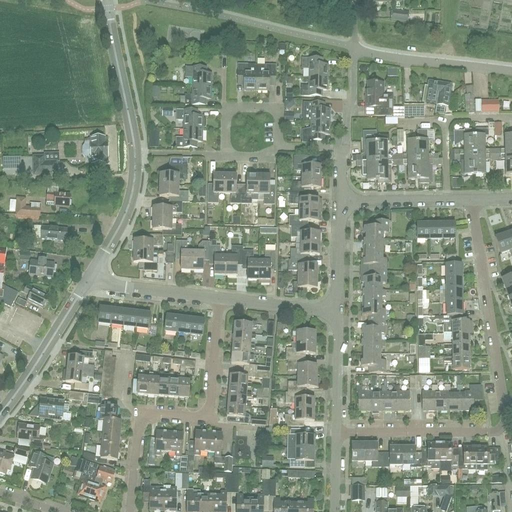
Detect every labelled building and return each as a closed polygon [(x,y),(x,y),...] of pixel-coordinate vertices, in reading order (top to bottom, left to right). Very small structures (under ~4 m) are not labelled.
[(408,23),(409,13),(392,10),(390,20),(408,23)] [(309,69),(309,77),(328,78),(328,65),(322,65),(322,59),(301,59),(301,69),(309,69)] [(243,91),(256,91),(256,65),(248,65),(248,64),(237,64),(237,86),(243,87),(243,91)] [(256,65),(256,91),(269,92),(269,87),(275,87),(276,65),(265,65),(256,65)] [(192,78),(192,86),(211,86),(211,74),(207,74),(207,67),(185,67),(184,77),(192,78)] [(328,78),(309,77),(309,86),(301,86),(300,97),(321,97),(322,91),(328,91),(328,78)] [(440,84),(428,82),(428,87),(424,86),(422,103),(436,106),(440,84)] [(376,108),(376,116),(386,116),(386,119),(404,118),(404,108),(393,108),(393,95),(383,95),(383,84),(377,84),(377,83),(368,83),(368,91),(366,91),(366,108),(376,108)] [(436,106),(435,111),(435,114),(444,115),(445,107),(448,108),(451,85),(440,84),(436,106)] [(192,86),(191,94),(184,94),(184,105),(205,106),(205,99),(211,100),(211,86),(192,86)] [(473,94),(465,95),(466,114),(474,114),(473,94)] [(285,104),(285,108),(290,108),(294,105),(294,100),(285,100),(285,104)] [(499,101),(481,101),(481,113),(499,112),(499,101)] [(325,104),(304,103),(303,122),(311,122),(330,122),(330,110),(325,110),(325,104)] [(411,118),(424,118),(424,108),(418,108),(418,105),(411,105),(411,118)] [(172,118),(172,109),(162,109),(162,118),(172,118)] [(198,111),(176,110),(176,121),(183,121),(183,129),(203,130),(203,128),(204,128),(206,126),(206,120),(204,118),(203,118),(203,117),(198,116),(198,111)] [(330,122),(311,122),(311,128),(302,130),(302,144),(317,144),(317,142),(324,142),(324,136),(330,136),(330,122)] [(203,130),(183,129),(183,138),(175,138),(175,148),(195,148),(195,142),(202,142),(203,130)] [(464,150),(453,151),(453,157),(475,156),(474,130),(464,130),(464,131),(454,132),(454,147),(461,143),(464,149),(464,150)] [(495,156),(495,150),(485,150),(485,137),(489,137),(488,130),(474,130),(475,156),(495,156)] [(418,161),(439,160),(439,155),(428,155),(428,141),(427,141),(427,131),(417,131),(418,141),(418,161)] [(505,150),(495,150),(495,156),(511,155),(511,135),(505,136),(505,150)] [(377,139),(377,161),(398,161),(397,155),(387,155),(387,142),(388,142),(388,136),(376,136),(376,139),(377,139)] [(85,157),(92,157),(92,164),(106,163),(105,157),(108,157),(107,143),(105,143),(105,138),(91,138),(91,144),(90,144),(90,145),(84,145),(83,147),(83,155),(85,157)] [(364,139),(364,157),(352,157),(352,162),(356,162),(377,161),(377,139),(376,139),(364,139)] [(418,141),(407,141),(408,155),(403,155),(397,155),(398,161),(418,161),(418,141)] [(511,155),(495,156),(495,161),(506,160),(506,175),(511,174),(511,155)] [(45,162),(44,156),(33,157),(34,176),(57,175),(57,162),(45,162)] [(302,177),(321,178),(321,166),(307,166),(307,157),(294,156),(294,171),(302,172),(302,177)] [(475,156),(453,157),(453,161),(460,161),(460,176),(475,176),(475,156)] [(495,161),(495,156),(475,156),(475,176),(485,175),(485,161),(495,161)] [(439,160),(418,161),(418,181),(418,184),(431,184),(431,171),(428,171),(428,166),(442,166),(442,161),(439,161),(439,160)] [(356,162),(356,167),(361,167),(361,177),(367,177),(367,181),(377,181),(377,161),(356,162)] [(398,167),(398,161),(377,161),(377,181),(378,184),(391,184),(390,171),(389,169),(388,169),(388,167),(398,167)] [(418,161),(398,161),(398,167),(408,166),(408,181),(415,181),(418,181),(418,161)] [(170,175),(160,174),(160,186),(179,186),(179,181),(187,181),(188,166),(170,165),(170,175)] [(226,175),(225,175),(224,194),(230,195),(230,204),(241,204),(241,190),(236,190),(236,175),(236,172),(226,172),(226,175)] [(258,176),(257,195),(263,195),(263,205),(274,205),(274,191),(274,186),(269,186),(269,176),(269,173),(258,172),(258,176)] [(224,194),(225,175),(213,174),(213,190),(207,189),(207,204),(219,204),(219,194),(224,194)] [(241,190),(241,204),(252,205),(252,195),(257,195),(258,176),(246,175),(246,190),(241,190)] [(321,178),(302,177),(302,183),(292,183),(292,194),(304,194),(306,194),(306,189),(321,189),(321,178)] [(179,186),(160,186),(159,197),(174,198),(174,203),(182,203),(188,203),(188,192),(179,192),(179,186)] [(58,194),(58,188),(48,187),(46,205),(69,207),(70,195),(58,194)] [(292,194),(289,194),(289,204),(299,205),(299,210),(321,211),(322,200),(319,200),(304,199),(304,194),(292,194)] [(26,198),(17,198),(15,215),(40,217),(41,204),(30,203),(30,207),(26,207),(26,198)] [(174,203),(168,203),(168,208),(153,208),(153,219),(171,219),(172,214),(182,214),(182,203),(174,203)] [(321,211),(299,210),(299,216),(289,216),(289,227),(291,227),(304,227),(304,222),(318,223),(318,222),(321,222),(321,211)] [(171,219),(153,219),(153,230),(167,231),(167,236),(181,236),(181,226),(171,225),(171,219)] [(367,241),(383,241),(383,234),(389,234),(389,222),(373,222),(373,228),(364,228),(364,234),(367,234),(367,241)] [(442,240),(442,224),(430,225),(430,240),(442,240)] [(442,224),(442,240),(456,239),(455,224),(442,224)] [(430,240),(430,225),(417,225),(417,240),(430,240)] [(40,240),(66,242),(67,229),(41,227),(40,240)] [(305,227),(304,227),(291,227),(290,238),(300,238),(300,244),(320,244),(320,233),(305,233),(305,227)] [(40,241),(40,229),(32,228),(31,241),(40,241)] [(511,249),(507,234),(495,238),(500,254),(509,251),(511,260),(511,259),(511,249)] [(134,252),(152,252),(152,247),(163,247),(163,236),(149,236),(149,241),(134,241),(134,252)] [(209,243),(209,257),(209,261),(214,261),(214,276),(225,276),(225,256),(220,256),(220,247),(216,247),(216,241),(211,241),(211,243),(209,243)] [(363,247),(363,253),(383,254),(383,247),(387,247),(387,241),(383,241),(367,241),(364,241),(364,247),(363,247)] [(192,271),(192,252),(186,252),(186,242),(175,242),(175,256),(180,256),(180,271),(192,271)] [(192,252),(192,271),(203,272),(203,257),(209,257),(209,243),(202,243),(198,246),(198,252),(192,252)] [(290,249),(290,260),(304,261),(305,255),(320,256),(320,244),(300,244),(300,250),(290,249)] [(225,256),(225,276),(236,277),(236,261),(242,261),(242,251),(243,247),(231,247),(231,257),(225,256)] [(6,251),(0,250),(0,303),(10,308),(18,293),(2,285),(6,251)] [(242,251),(242,261),(242,266),(247,266),(247,281),(258,281),(259,261),(253,261),(253,251),(242,251)] [(21,252),(20,260),(29,261),(30,254),(21,252)] [(152,252),(134,252),(133,264),(148,264),(148,270),(157,270),(157,258),(152,258),(152,252)] [(264,261),(259,261),(258,281),(258,284),(270,284),(270,281),(270,266),(276,266),(276,252),(264,252),(264,261)] [(383,254),(363,253),(363,260),(364,260),(363,266),(370,266),(370,273),(386,273),(387,261),(383,261),(383,254)] [(31,262),(30,276),(52,278),(53,272),(56,272),(57,266),(54,265),(54,264),(45,263),(46,260),(39,259),(39,262),(31,262)] [(290,260),(288,260),(288,271),(297,272),(297,277),(317,278),(317,266),(302,266),(302,261),(290,260)] [(446,278),(462,278),(462,265),(446,265),(446,278)] [(363,279),(363,291),(382,292),(382,285),(386,285),(386,273),(370,273),(370,279),(363,279)] [(506,291),(511,288),(511,275),(502,279),(506,291)] [(317,278),(297,277),(297,283),(293,283),(292,295),(301,295),(301,289),(317,289),(317,278)] [(462,290),(462,278),(446,278),(446,291),(462,290)] [(48,298),(41,294),(42,292),(34,288),(32,290),(26,287),(23,293),(30,297),(28,301),(43,309),(48,298)] [(462,303),(462,290),(446,291),(446,303),(462,303)] [(386,292),(363,291),(363,297),(362,297),(362,304),(382,304),(382,297),(386,298),(386,292)] [(18,299),(16,304),(24,308),(27,303),(18,299)] [(462,316),(462,303),(446,303),(447,317),(455,316),(462,316)] [(382,304),(362,304),(361,311),(363,311),(362,317),(369,317),(369,323),(385,324),(385,312),(381,312),(382,304)] [(111,325),(113,310),(100,308),(98,324),(111,325)] [(113,310),(111,325),(124,327),(125,311),(113,310)] [(125,311),(124,327),(136,328),(138,313),(125,311)] [(138,313),(136,328),(149,330),(151,314),(138,313)] [(177,333),(179,318),(166,316),(164,331),(177,333)] [(473,330),(473,322),(455,322),(455,316),(447,317),(443,317),(443,334),(452,333),(452,335),(469,334),(471,334),(471,330),(473,330)] [(179,318),(177,333),(190,335),(192,319),(179,318)] [(204,321),(192,319),(190,335),(203,336),(204,321)] [(234,333),(251,335),(252,329),(256,329),(256,325),(256,322),(252,321),(252,324),(234,323),(234,333)] [(364,342),(381,342),(381,336),(385,336),(385,324),(369,323),(369,329),(362,329),(362,335),(364,335),(364,342)] [(296,343),(315,344),(315,332),(301,332),(301,326),(292,326),(291,337),(296,337),(296,343)] [(234,333),(233,344),(250,345),(251,339),(255,339),(255,335),(251,335),(234,333)] [(453,346),(453,347),(470,347),(469,334),(452,335),(452,333),(443,334),(444,340),(453,340),(453,346)] [(435,344),(435,336),(423,336),(423,344),(435,344)] [(364,342),(362,342),(362,348),(364,348),(364,355),(380,355),(380,348),(385,348),(385,342),(381,342),(364,342)] [(315,344),(296,343),(296,349),(286,349),(286,360),(288,360),(300,360),(301,355),(315,355),(315,344)] [(250,345),(233,344),(232,354),(249,355),(250,349),(254,349),(254,345),(250,345)] [(453,347),(453,346),(443,346),(444,351),(453,350),(453,358),(453,359),(470,359),(470,347),(453,347)] [(417,349),(417,361),(429,361),(429,349),(417,349)] [(67,370),(93,373),(94,367),(83,365),(83,358),(91,359),(92,353),(78,352),(77,358),(68,357),(67,370)] [(249,355),(232,354),(231,365),(248,366),(249,359),(253,360),(254,356),(249,355)] [(135,362),(150,363),(151,357),(136,355),(135,362)] [(380,355),(364,355),(364,362),(361,362),(361,367),(369,368),(369,374),(385,374),(386,362),(386,355),(380,355)] [(453,364),(453,371),(470,371),(470,359),(453,359),(453,358),(444,358),(444,364),(453,364)] [(178,398),(188,399),(189,381),(185,381),(185,367),(195,368),(196,362),(181,360),(180,366),(180,376),(179,376),(178,398)] [(302,360),(300,360),(288,360),(287,371),(297,371),(297,377),(317,377),(317,366),(302,366),(302,360)] [(93,373),(67,370),(66,375),(63,375),(63,382),(66,382),(66,383),(74,384),(74,389),(88,391),(89,385),(81,384),(82,377),(92,378),(93,373)] [(147,396),(148,378),(144,378),(144,372),(139,371),(138,382),(133,382),(132,394),(137,394),(137,395),(147,396)] [(157,397),(167,398),(169,375),(164,375),(164,373),(159,373),(159,379),(157,397)] [(167,398),(178,398),(179,376),(174,376),(174,374),(169,373),(169,375),(167,398)] [(148,378),(147,396),(157,397),(159,379),(153,379),(153,375),(149,374),(148,378)] [(230,376),(229,386),(247,388),(251,388),(251,384),(247,384),(248,377),(230,376)] [(317,377),(297,377),(297,383),(287,383),(287,393),(300,394),(302,394),(302,388),(317,388),(319,388),(319,379),(317,379),(317,377)] [(384,393),(381,393),(375,393),(375,387),(374,387),(377,387),(377,377),(371,377),(371,387),(369,387),(369,394),(371,394),(371,413),(372,413),(372,415),(378,415),(378,413),(384,412),(384,393)] [(247,388),(229,386),(228,397),(246,398),(250,398),(250,394),(246,394),(247,388)] [(369,394),(362,394),(362,387),(356,387),(356,394),(358,394),(358,413),(371,413),(371,394),(369,394)] [(396,394),(394,394),(387,394),(387,387),(381,387),(381,393),(384,393),(384,412),(397,412),(396,394)] [(396,394),(397,412),(409,412),(409,393),(400,393),(400,387),(394,387),(394,394),(396,394)] [(437,393),(437,387),(432,387),(432,393),(422,393),(423,413),(435,413),(435,393),(437,393)] [(445,393),(437,393),(435,393),(435,413),(448,412),(448,394),(450,394),(450,393),(450,387),(444,387),(445,393)] [(448,394),(448,412),(460,412),(460,393),(463,393),(463,387),(457,387),(457,393),(450,393),(450,394),(448,394)] [(470,393),(463,393),(460,393),(460,412),(473,412),(473,402),(483,402),(481,387),(470,387),(470,393)] [(87,407),(87,403),(88,395),(69,393),(68,400),(82,402),(82,407),(87,407)] [(300,394),(287,393),(285,393),(285,404),(295,404),(295,410),(314,411),(314,399),(299,399),(300,394)] [(88,395),(87,403),(101,405),(101,398),(99,397),(100,396),(88,395)] [(228,397),(227,406),(245,408),(249,408),(249,404),(246,404),(246,398),(228,397)] [(64,402),(41,399),(40,406),(37,406),(31,414),(30,416),(28,416),(59,420),(60,418),(62,418),(61,420),(69,421),(70,413),(68,412),(69,406),(63,405),(64,402)] [(245,408),(227,406),(227,417),(237,418),(237,423),(248,424),(249,416),(247,414),(244,414),(245,408)] [(116,421),(117,409),(101,407),(99,420),(104,421),(105,420),(116,421)] [(314,411),(295,410),(295,416),(285,416),(285,427),(299,427),(299,422),(314,422),(314,411)] [(104,421),(103,434),(120,436),(121,422),(116,421),(105,420),(104,421)] [(17,439),(32,441),(31,448),(50,450),(50,447),(48,446),(43,445),(43,441),(43,436),(38,436),(39,427),(18,425),(17,439)] [(313,450),(314,437),(304,436),(304,430),(290,430),(290,435),(287,435),(287,449),(313,450)] [(170,433),(156,432),(156,441),(150,441),(148,465),(154,465),(154,463),(155,456),(160,457),(161,453),(168,453),(170,433)] [(209,434),(196,432),(195,450),(188,449),(187,457),(186,474),(193,475),(194,456),(199,457),(200,452),(207,453),(209,434)] [(181,456),(183,434),(170,433),(168,453),(176,454),(175,458),(181,458),(179,473),(186,474),(187,457),(181,456)] [(120,436),(103,434),(101,446),(118,448),(120,436)] [(222,435),(209,434),(207,453),(215,454),(214,458),(214,465),(224,465),(224,473),(231,473),(231,459),(220,458),(222,435)] [(422,453),(422,454),(422,467),(428,467),(431,467),(431,470),(439,470),(439,463),(440,463),(440,444),(428,444),(428,453),(422,453)] [(452,444),(440,444),(440,463),(439,463),(439,470),(458,470),(458,453),(452,453),(452,444)] [(364,463),(364,445),(351,445),(351,469),(357,469),(357,463),(364,463)] [(378,445),(364,445),(364,463),(372,463),(372,469),(383,469),(383,454),(378,454),(378,445)] [(101,446),(100,458),(100,460),(117,462),(118,448),(101,446)] [(28,458),(30,450),(16,447),(14,455),(28,458)] [(458,453),(458,470),(459,470),(464,470),(467,470),(467,471),(476,471),(476,448),(464,448),(464,453),(458,453)] [(488,448),(476,448),(476,471),(488,471),(488,468),(494,468),(494,466),(500,466),(500,453),(488,453),(488,448)] [(313,462),(313,450),(287,449),(286,461),(290,461),(290,468),(304,468),(304,462),(313,462)] [(402,466),(402,449),(389,449),(389,454),(383,454),(383,469),(389,469),(389,466),(402,466)] [(415,449),(402,449),(402,466),(411,466),(411,469),(422,469),(422,467),(422,454),(415,454),(415,449)] [(7,470),(10,471),(13,457),(0,453),(0,473),(6,475),(7,470)] [(42,456),(33,453),(30,464),(36,466),(31,480),(46,485),(53,465),(52,465),(54,460),(42,456)] [(83,453),(83,459),(93,462),(95,456),(83,453)] [(262,458),(262,467),(273,467),(273,458),(262,458)] [(89,500),(100,467),(79,461),(74,480),(83,482),(79,496),(84,497),(84,498),(89,500)] [(64,467),(63,473),(73,476),(74,469),(64,467)] [(100,467),(89,500),(94,502),(95,501),(100,502),(101,498),(103,498),(106,488),(101,486),(103,481),(112,484),(115,473),(100,468),(100,467)] [(162,511),(175,511),(176,490),(182,490),(182,475),(175,475),(175,489),(171,489),(171,493),(163,493),(162,511)] [(213,497),(212,511),(225,511),(226,494),(231,494),(232,475),(225,475),(225,493),(221,493),(221,497),(213,497)] [(150,502),(149,511),(162,511),(163,493),(163,489),(151,489),(151,482),(144,482),(144,502),(150,502)] [(351,486),(351,502),(364,502),(365,487),(351,486)] [(450,487),(427,487),(427,498),(450,497),(450,487)] [(395,488),(395,498),(409,498),(409,488),(395,488)] [(410,508),(411,508),(411,511),(425,511),(426,508),(418,508),(418,488),(410,488),(410,508)] [(387,489),(376,489),(375,511),(402,511),(402,510),(387,509),(387,489)] [(199,511),(200,497),(193,497),(193,492),(187,492),(186,511),(199,511)] [(499,494),(490,495),(491,511),(497,511),(500,511),(500,507),(506,506),(505,493),(499,493),(499,494)] [(249,511),(250,500),(242,500),(242,495),(237,495),(236,511),(249,511)] [(258,500),(250,500),(249,511),(262,511),(263,496),(258,496),(258,500)] [(212,511),(213,497),(200,497),(199,511),(212,511)] [(279,500),(274,500),(273,511),(287,511),(287,504),(279,504),(279,500)] [(300,504),(299,511),(312,511),(313,501),(307,501),(307,504),(300,504)]
